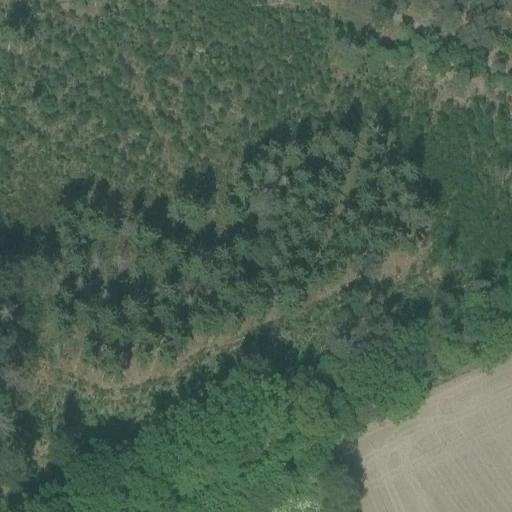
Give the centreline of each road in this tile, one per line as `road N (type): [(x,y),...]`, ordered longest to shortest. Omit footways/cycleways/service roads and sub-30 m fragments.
road 1 (track): [(2,511),(511,303)]
road 2 (track): [(372,0),(511,65)]
